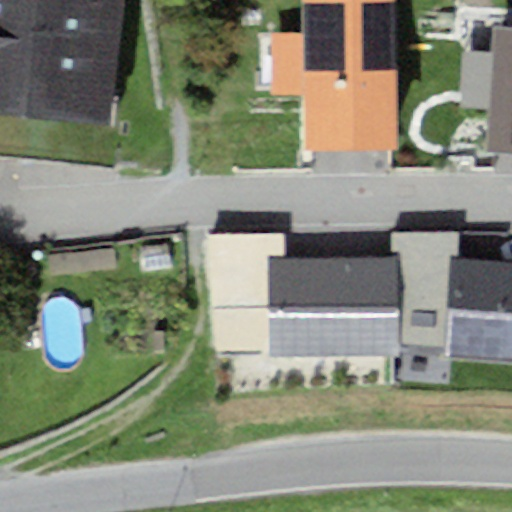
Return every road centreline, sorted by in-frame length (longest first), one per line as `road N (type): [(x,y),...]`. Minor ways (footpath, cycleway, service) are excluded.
road 1 (residential): [(511,467),(326,468),(0,502)]
road 2 (residential): [(511,202),(185,200),(0,220)]
